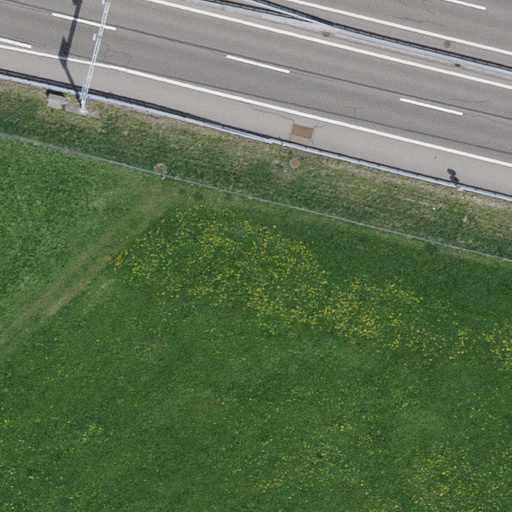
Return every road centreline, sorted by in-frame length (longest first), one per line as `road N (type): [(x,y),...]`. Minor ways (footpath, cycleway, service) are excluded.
road 1 (motorway): [(0,3),(511,128)]
road 2 (track): [(90,274),(0,359)]
